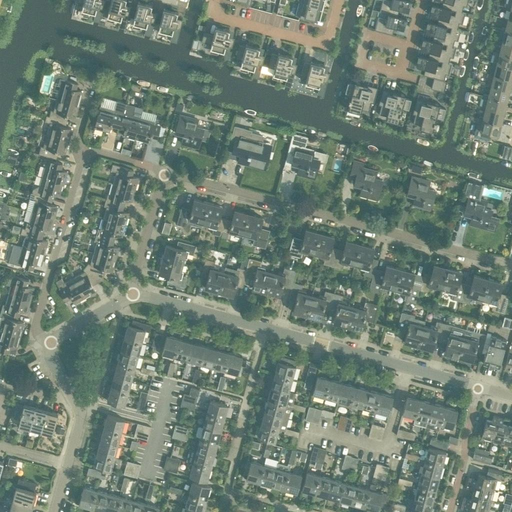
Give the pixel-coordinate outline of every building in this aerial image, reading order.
[(83,4),(81,9),(95,13),(96,7),(103,9),(105,0),(76,0),(76,2),(83,4)] [(111,0),(107,16),(120,20),(122,14),(129,16),(131,6),(125,4),(125,0),(111,0)] [(382,0),(379,11),(387,13),(397,15),(399,9),(408,11),(410,0),(390,0),(388,0),(382,0)] [(442,0),(443,0),(441,6),(451,8),(456,9),(462,11),(463,5),(466,6),(468,0),(442,0)] [(138,2),(133,23),(146,27),(148,21),(154,22),(157,13),(150,11),(152,5),(138,2)] [(322,8),(299,2),(295,15),(309,19),(310,16),(319,19),(322,8)] [(437,23),(446,25),(451,27),(457,28),(459,22),(462,23),(465,12),(462,11),(456,9),(454,15),(449,14),(451,8),(441,6),(432,3),(429,15),(438,17),(437,23)] [(182,20),(182,19),(180,19),(176,18),(177,12),(164,9),(158,30),(172,33),(173,27),(178,28),(179,29),(180,29),(182,20)] [(387,13),(386,18),(378,16),(374,29),(392,34),(394,27),(403,29),(406,18),(397,15),(387,13)] [(502,27),(501,29),(511,31),(511,19),(508,19),(506,28),(502,27)] [(434,34),(432,40),(442,42),(447,44),(453,45),(454,40),(457,40),(460,29),(457,28),(451,27),(450,33),(444,32),(446,25),(437,23),(428,20),(425,32),(434,34)] [(203,32),(201,39),(201,41),(211,44),(210,48),(224,52),(225,46),(231,47),(232,47),(234,38),(228,36),(229,31),(216,27),(213,35),(203,32)] [(511,31),(501,29),(501,31),(505,32),(503,41),(511,43),(511,31)] [(428,57),(437,59),(443,61),(449,62),(450,57),(453,57),(456,46),(453,45),(447,44),(445,50),(440,49),(442,42),(432,40),(423,37),(420,48),(430,51),(428,57)] [(496,49),(496,51),(511,55),(511,43),(503,41),(500,50),(496,49)] [(239,45),(235,58),(242,60),(240,66),(254,69),(255,63),(262,65),(264,55),(258,54),(259,48),(246,44),(245,46),(239,45)] [(493,50),(492,53),(494,54),(493,62),(497,63),(511,67),(511,55),(496,51),(493,50)] [(272,53),(268,67),(274,68),(273,74),(286,78),(288,72),(294,74),(297,64),(290,62),(292,57),(278,53),(278,55),(272,53)] [(423,74),(434,77),(444,79),(446,74),(449,74),(451,63),(449,62),(443,61),(441,67),(435,65),(437,59),(428,57),(419,54),(416,66),(425,68),(423,74)] [(320,80),(326,82),(327,82),(329,73),(328,72),(323,71),(324,65),(311,61),(310,63),(304,62),(300,75),(307,77),(305,83),(319,86),(320,80)] [(493,62),(490,73),(511,79),(511,76),(511,67),(497,63),(493,62)] [(93,73),(91,81),(98,83),(100,75),(93,73)] [(487,73),(487,76),(489,77),(487,84),(491,85),(511,90),(511,86),(510,85),(511,79),(490,73),(487,73)] [(444,80),(444,79),(434,77),(431,88),(444,91),(447,81),(444,80)] [(78,105),(82,91),(76,89),(77,83),(60,78),(58,85),(60,85),(57,99),(78,105)] [(348,105),(347,109),(360,113),(361,108),(368,110),(370,102),(373,103),(377,87),(376,87),(376,88),(363,84),(363,83),(355,81),(354,84),(347,82),(345,91),(351,93),(350,98),(349,98),(348,101),(349,102),(348,105)] [(485,93),(484,95),(506,101),(508,94),(510,95),(511,90),(491,85),(489,94),(485,93)] [(380,105),(378,113),(386,115),(385,119),(397,122),(398,119),(399,116),(400,116),(401,113),(400,113),(401,108),(408,109),(411,99),(404,97),(405,94),(397,92),(396,93),(383,90),(384,89),(382,88),(378,104),(380,105)] [(481,95),(480,98),(483,98),(481,106),(486,108),(505,112),(506,108),(504,108),(506,101),(484,95),(481,95)] [(414,114),(412,122),(420,124),(419,127),(431,131),(432,128),(433,125),(434,125),(435,122),(434,122),(435,117),(442,118),(445,108),(439,107),(440,103),(431,101),(431,102),(417,99),(418,98),(416,97),(412,113),(414,114)] [(75,117),(78,105),(57,99),(53,110),(51,110),(49,116),(67,121),(68,115),(75,117)] [(119,127),(126,103),(117,101),(115,107),(115,109),(100,105),(94,127),(109,131),(111,125),(119,127)] [(135,139),(141,117),(133,115),(135,106),(126,103),(119,127),(125,129),(123,135),(135,139)] [(479,115),(479,118),(500,123),(502,116),(504,117),(505,112),(486,108),(483,116),(479,115)] [(183,134),(181,142),(198,146),(200,138),(206,140),(209,129),(196,126),(197,119),(179,114),(174,132),(183,134)] [(69,140),(72,128),(65,127),(67,121),(49,116),(46,115),(44,121),(50,123),(47,134),(69,140)] [(470,115),(469,119),(478,121),(474,137),(489,141),(490,137),(495,139),(497,139),(498,138),(499,136),(501,130),(499,130),(500,123),(479,118),(470,115)] [(154,121),(141,117),(135,139),(149,143),(151,136),(157,138),(162,120),(155,118),(154,121)] [(239,157),(238,161),(265,168),(270,150),(261,148),(263,141),(262,140),(263,136),(250,132),(251,130),(235,126),(231,139),(229,138),(225,154),(234,157),(235,156),(239,157)] [(293,133),(283,167),(289,169),(291,163),(299,165),(297,172),(314,177),(319,159),(325,160),(326,159),(327,156),(327,154),(313,150),(305,148),(308,137),(293,133)] [(65,153),(69,140),(47,134),(43,146),(41,146),(39,154),(56,159),(58,151),(65,153)] [(511,147),(505,145),(502,156),(511,159),(511,153),(511,147)] [(45,165),(42,177),(64,183),(67,171),(61,169),(62,163),(45,158),(43,165),(45,165)] [(376,198),(381,179),(375,177),(377,169),(362,165),(363,162),(353,160),(349,175),(355,176),(353,183),(362,186),(360,193),(376,198)] [(135,189),(138,177),(132,175),(133,169),(113,164),(111,170),(116,172),(113,183),(135,189)] [(429,208),(435,189),(428,187),(430,181),(411,176),(406,193),(415,195),(412,203),(429,208)] [(32,192),(32,193),(35,194),(35,193),(53,198),(54,193),(61,195),(64,183),(42,177),(40,185),(33,188),(32,192)] [(490,216),(491,209),(484,207),(486,200),(479,199),(483,184),(478,183),(468,180),(464,195),(468,196),(463,213),(471,215),(469,223),(494,229),(497,218),(490,216)] [(132,201),(135,189),(113,183),(110,194),(107,193),(106,200),(123,205),(125,199),(132,201)] [(31,192),(26,210),(33,211),(54,218),(58,206),(51,204),(53,198),(35,193),(35,194),(32,193),(31,192)] [(202,227),(203,222),(208,203),(194,199),(191,208),(181,205),(176,223),(189,227),(190,224),(202,227)] [(125,224),(129,212),(122,210),(123,205),(106,200),(104,206),(107,207),(103,218),(125,224)] [(221,236),(226,218),(219,216),(222,206),(208,203),(203,222),(209,224),(208,226),(213,228),(212,233),(221,236)] [(232,219),(226,218),(221,236),(230,238),(231,233),(236,234),(242,236),(243,233),(248,214),(234,210),(232,219)] [(25,228),(43,233),(44,228),(51,229),(54,218),(33,211),(29,223),(27,222),(25,228)] [(265,248),(270,230),(260,227),(262,217),(248,214),(243,233),(249,235),(249,237),(254,239),(252,244),(265,248)] [(122,236),(125,224),(103,218),(100,229),(98,228),(96,235),(114,239),(115,234),(122,236)] [(22,227),(20,234),(26,235),(23,246),(45,253),(48,241),(41,239),(43,233),(25,228),(22,227)] [(314,253),(320,233),(305,229),(303,238),(293,236),(288,254),(301,257),(302,252),(307,253),(308,251),(314,253)] [(332,266),(337,248),(331,246),(333,236),(320,233),(314,253),(321,254),(320,257),(324,258),(323,263),(332,266)] [(116,259),(119,247),(112,245),(114,239),(96,235),(94,241),(97,241),(94,253),(116,259)] [(193,255),(196,245),(178,240),(176,247),(166,244),(162,258),(182,263),(184,257),(187,258),(188,253),(193,255)] [(354,263),(360,244),(345,240),(343,249),(337,248),(332,266),(341,268),(343,263),(347,264),(348,262),(354,263)] [(13,244),(8,261),(11,262),(15,263),(33,268),(35,262),(41,264),(45,253),(23,246),(16,245),(13,244)] [(372,277),(374,272),(377,259),(371,257),(374,248),(360,244),(354,263),(361,265),(360,268),(365,269),(363,274),(372,277)] [(112,270),(116,259),(94,253),(91,264),(88,263),(86,266),(102,279),(106,269),(112,270)] [(246,269),(245,275),(254,278),(251,288),(266,291),(271,271),(264,269),(265,267),(260,266),(261,261),(249,257),(246,269)] [(184,286),(187,277),(182,276),(183,271),(180,270),(182,263),(162,258),(158,272),(168,275),(167,281),(184,286)] [(206,258),(201,276),(207,277),(204,287),(219,291),(224,271),(217,269),(218,267),(213,266),(215,260),(206,258)] [(442,287),(447,268),(433,264),(431,273),(424,272),(421,285),(420,290),(429,292),(430,287),(435,288),(435,285),(442,287)] [(395,288),(400,269),(386,265),(383,274),(374,272),(372,277),(369,290),(381,293),(383,288),(388,289),(389,286),(395,288)] [(85,297),(96,291),(93,285),(102,279),(86,266),(83,269),(84,271),(74,277),(85,297)] [(224,271),(219,291),(233,295),(235,285),(242,287),(245,275),(246,269),(237,266),(237,269),(226,266),(224,271)] [(271,271),(266,291),(280,295),(283,285),(292,288),(293,282),(296,270),(284,267),(283,272),(278,271),(278,273),(271,271)] [(460,301),(465,283),(459,281),(461,271),(447,268),(442,287),(448,289),(448,291),(452,293),(451,298),(460,301)] [(416,302),(420,290),(421,285),(411,282),(414,272),(400,269),(395,288),(402,290),(401,292),(405,294),(404,299),(416,302)] [(7,274),(4,283),(11,285),(9,293),(31,299),(34,288),(27,286),(29,280),(7,274)] [(483,298),(488,279),(473,275),(471,284),(465,283),(460,301),(469,303),(471,298),(475,299),(476,296),(483,298)] [(85,297),(74,277),(64,283),(61,278),(55,281),(66,300),(71,297),(75,303),(85,297)] [(504,313),(509,294),(499,292),(502,282),(488,279),(483,298),(489,300),(488,302),(493,304),(491,309),(504,313)] [(292,288),(288,299),(295,301),(292,311),(307,315),(312,295),(305,293),(306,291),(301,289),(302,284),(293,282),(292,288)] [(312,295),(307,315),(321,319),(323,309),(329,310),(334,293),(325,290),(323,296),(319,294),(318,297),(312,295)] [(3,304),(1,310),(19,315),(21,309),(27,311),(31,299),(9,293),(5,304),(3,304)] [(334,293),(329,310),(336,312),(333,322),(347,326),(352,306),(346,304),(346,302),(342,301),(343,295),(334,293)] [(352,306),(347,326),(361,330),(364,320),(373,322),(378,304),(365,301),(364,306),(359,305),(359,308),(352,306)] [(0,328),(21,334),(24,322),(17,321),(19,315),(1,310),(0,314),(0,328)] [(401,311),(397,329),(406,331),(404,341),(418,345),(423,325),(425,320),(414,317),(414,314),(401,311)] [(511,318),(504,316),(502,325),(511,328),(511,318)] [(127,325),(124,338),(141,343),(145,330),(149,331),(151,324),(132,319),(131,326),(127,325)] [(423,325),(418,345),(432,349),(435,339),(441,341),(445,323),(437,320),(435,326),(431,325),(430,327),(423,325)] [(445,323),(441,341),(447,342),(444,352),(458,356),(463,336),(466,328),(455,325),(445,323)] [(0,349),(9,352),(10,346),(17,348),(21,334),(0,328),(0,349)] [(463,336),(458,356),(472,360),(475,350),(481,352),(486,334),(477,331),(472,330),(471,335),(470,338),(463,336)] [(155,332),(151,345),(153,346),(159,347),(163,334),(155,332)] [(174,356),(179,338),(166,335),(161,353),(174,356)] [(499,367),(506,339),(490,335),(483,363),(499,367)] [(124,338),(120,350),(138,355),(141,343),(124,338)] [(187,360),(192,342),(179,338),(174,356),(187,360)] [(199,363),(204,345),(192,342),(187,360),(199,363)] [(212,366),(217,349),(204,345),(199,363),(212,366)] [(224,370),(230,352),(217,349),(212,366),(224,370)] [(120,350),(117,363),(135,367),(138,355),(120,350)] [(237,373),(242,355),(230,352),(224,370),(237,373)] [(278,360),(274,373),(292,378),(297,360),(282,356),(281,361),(278,360)] [(117,363),(113,375),(131,380),(135,367),(117,363)] [(308,369),(305,381),(312,383),(315,371),(308,369)] [(289,390),(292,378),(274,373),(271,385),(289,390)] [(113,375),(110,387),(128,392),(131,380),(113,375)] [(317,375),(312,393),(325,396),(330,379),(317,375)] [(330,379),(325,396),(338,400),(343,382),(330,379)] [(338,400),(337,404),(350,407),(351,403),(355,385),(343,382),(338,400)] [(297,410),(299,405),(292,403),(295,392),(289,390),(271,385),(267,398),(292,405),(291,408),(297,410)] [(355,385),(351,403),(363,407),(368,389),(355,385)] [(191,386),(189,394),(197,397),(199,389),(191,386)] [(110,387),(107,400),(124,405),(128,392),(110,387)] [(368,389),(363,407),(369,408),(368,414),(374,415),(376,410),(380,392),(368,389)] [(380,392),(376,410),(388,413),(393,396),(380,392)] [(183,393),(182,399),(195,403),(197,397),(189,394),(183,393)] [(136,407),(136,408),(142,410),(146,397),(139,395),(136,407)] [(415,417),(419,399),(407,395),(402,413),(415,417)] [(288,417),(291,408),(292,405),(267,398),(264,411),(288,417)] [(182,399),(180,406),(193,410),(195,403),(182,399)] [(425,426),(432,402),(419,399),(415,417),(413,423),(425,426)] [(210,400),(206,413),(224,418),(227,405),(210,400)] [(29,427),(35,406),(17,402),(13,417),(20,419),(18,424),(29,427)] [(438,430),(440,423),(444,406),(432,402),(425,426),(438,430)] [(41,430),(46,409),(35,406),(29,427),(41,430)] [(309,406),(305,420),(312,421),(315,408),(309,406)] [(452,427),(457,409),(444,406),(440,423),(452,427)] [(315,408),(312,421),(317,423),(318,423),(322,409),(315,408)] [(52,433),(58,413),(46,409),(41,430),(52,433)] [(291,435),(292,430),(285,428),(288,417),(264,411),(261,423),(279,428),(285,430),(284,433),(291,435)] [(206,413),(203,426),(220,430),(224,418),(206,413)] [(107,414),(103,427),(121,432),(125,419),(107,414)] [(340,414),(336,428),(343,430),(347,416),(340,414)] [(491,440),(498,416),(493,415),(491,420),(485,418),(480,437),(491,440)] [(347,416),(343,430),(349,432),(353,418),(347,416)] [(502,443),(507,424),(502,423),(503,418),(498,416),(491,440),(502,443)] [(137,423),(136,429),(149,433),(151,426),(137,423)] [(275,441),(279,428),(261,423),(257,436),(275,441)] [(372,423),(368,437),(374,439),(378,425),(372,423)] [(175,424),(173,431),(187,435),(188,428),(175,424)] [(511,425),(507,424),(502,443),(511,446),(511,425)] [(378,425),(374,439),(381,440),(385,427),(378,425)] [(57,426),(55,433),(63,435),(64,428),(57,426)] [(203,426),(199,438),(217,443),(220,430),(203,426)] [(103,427),(100,440),(118,445),(121,432),(103,427)] [(409,437),(411,431),(398,428),(396,434),(409,437)] [(136,429),(134,436),(147,439),(149,433),(136,429)] [(173,431),(171,437),(185,441),(187,435),(173,431)] [(199,438),(196,450),(214,455),(217,443),(199,438)] [(447,448),(448,442),(448,441),(436,438),(434,444),(447,448)] [(100,440),(97,452),(114,457),(118,445),(100,440)] [(314,445),(310,459),(316,461),(320,447),(314,445)] [(419,456),(419,458),(424,460),(425,459),(442,464),(446,451),(428,446),(426,455),(424,454),(420,455),(419,456)] [(320,447),(316,461),(323,463),(327,449),(320,447)] [(196,450),(192,463),(210,468),(214,455),(196,450)] [(485,462),(487,455),(474,451),(472,458),(485,462)] [(97,452),(93,465),(111,470),(114,457),(97,452)] [(345,454),(341,468),(348,470),(352,456),(345,454)] [(424,460),(419,458),(419,456),(412,454),(411,459),(417,460),(417,463),(423,466),(421,472),(439,476),(442,464),(425,459),(424,460)] [(166,456),(165,462),(178,466),(180,459),(166,456)] [(276,467),(272,485),(284,488),(289,471),(291,463),(293,463),(294,457),(290,456),(287,465),(278,463),(276,467)] [(352,456),(348,470),(354,471),(358,457),(352,456)] [(16,466),(17,459),(9,457),(7,464),(16,466)] [(259,482),(264,464),(250,460),(246,478),(259,482)] [(127,461),(125,467),(139,471),(141,464),(127,461)] [(165,462),(163,469),(176,472),(178,466),(165,462)] [(377,462),(373,477),(379,478),(383,464),(377,462)] [(192,463),(189,476),(207,481),(210,468),(192,463)] [(272,485),(276,467),(264,464),(259,482),(272,485)] [(383,464),(379,478),(385,480),(389,466),(383,464)] [(86,474),(99,477),(101,470),(88,467),(86,474)] [(125,467),(124,474),(137,477),(139,471),(125,467)] [(499,479),(501,471),(488,468),(486,475),(478,473),(476,478),(466,476),(465,481),(494,489),(497,479),(499,479)] [(297,492),(301,474),(289,471),(284,488),(297,492)] [(315,492),(320,474),(307,471),(302,489),(315,492)] [(435,489),(439,476),(421,472),(418,484),(435,489)] [(327,496),(332,478),(320,474),(315,492),(327,496)] [(34,490),(36,483),(18,478),(16,485),(13,497),(33,502),(36,491),(34,490)] [(340,499),(345,481),(332,478),(327,496),(340,499)] [(192,480),(189,493),(207,498),(210,485),(192,480)] [(352,503),(357,485),(345,481),(340,499),(352,503)] [(491,499),(494,489),(465,481),(464,486),(473,489),(472,494),(491,499)] [(371,483),(370,488),(365,506),(377,510),(379,504),(386,506),(389,494),(382,492),(375,490),(377,485),(371,483)] [(432,502),(435,489),(418,484),(414,497),(432,502)] [(365,506),(370,488),(357,485),(352,503),(365,506)] [(92,507),(96,489),(83,486),(79,503),(92,507)] [(177,488),(176,492),(182,494),(182,498),(187,499),(185,506),(203,510),(207,498),(189,493),(189,494),(183,492),(184,489),(177,488)] [(104,510),(109,493),(96,489),(92,507),(104,510)] [(511,502),(511,497),(511,493),(505,492),(503,500),(511,502)] [(110,511),(117,511),(122,496),(109,493),(104,510),(110,511)] [(488,510),(491,499),(472,494),(470,499),(461,497),(459,502),(488,510)] [(130,511),(134,499),(122,496),(117,511),(130,511)] [(24,511),(30,511),(33,502),(13,497),(10,508),(24,511)] [(420,511),(429,511),(432,502),(414,497),(411,509),(420,511)] [(144,511),(147,503),(134,499),(130,511),(144,511)] [(487,511),(488,510),(459,502),(458,507),(468,510),(466,511),(487,511)] [(157,511),(159,506),(147,503),(144,511),(157,511)]
